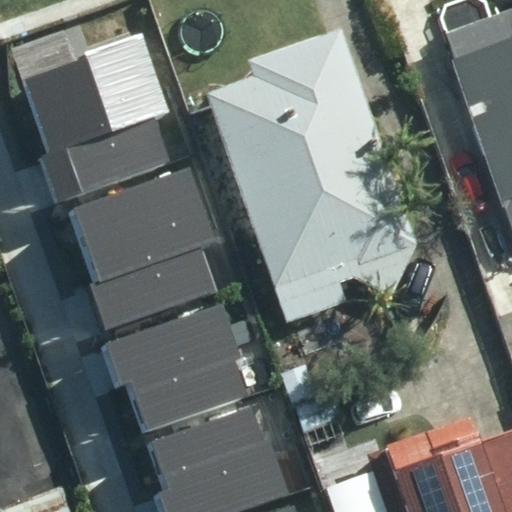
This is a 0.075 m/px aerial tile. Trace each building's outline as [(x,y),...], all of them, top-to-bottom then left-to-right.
[(511,17),(434,46),(511,255),(511,254),(511,17)] [(200,102),(280,329),(336,309),(328,287),(344,281),(383,300),(404,256),(328,41),(238,72),(244,87),(200,102)] [(9,88),(47,199),(176,155),(138,44),(9,88)] [(47,199),(94,336),(223,292),(176,155),(47,199)] [(94,336),(124,422),(253,378),(223,292),(94,336)] [(290,409),(311,402),(301,371),(279,379),(290,409)] [(124,422),(155,511),(224,511),(291,489),(253,378),(124,422)] [(311,402),(290,409),(300,437),(333,426),(323,398),(311,402)] [(511,511),(511,437),(466,454),(463,446),(418,463),(420,469),(367,489),(375,511),(511,511)] [(224,511),(299,511),(291,489),(224,511)] [(57,511),(52,495),(0,511),(57,511)]
